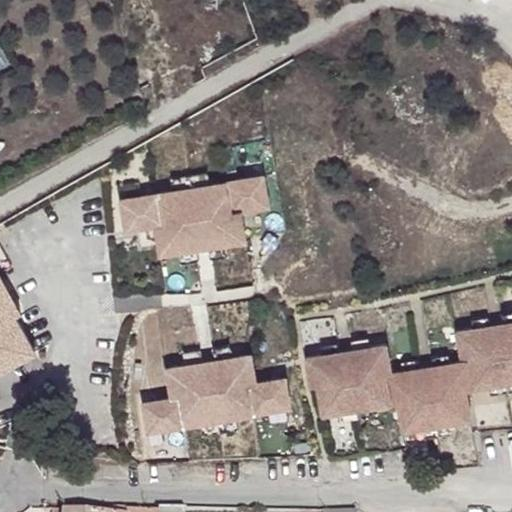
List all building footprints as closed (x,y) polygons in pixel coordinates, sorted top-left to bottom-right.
[(170,177),(172,190),(211,183),(209,171),(170,177)] [(172,190),(121,198),(125,229),(155,225),(160,253),(178,249),(197,246),(208,244),(226,241),(246,238),(241,209),(268,204),(263,174),(211,183),(172,190)] [(226,241),(208,244),(210,257),(228,254),(226,241)] [(197,246),(178,249),(180,262),(199,259),(197,246)] [(342,351),(308,356),(313,386),(319,385),(323,414),(393,403),(399,402),(404,432),(471,421),(466,391),(472,391),(472,390),(511,383),(511,322),(503,324),(507,353),(497,355),(492,326),(458,332),(463,362),(433,366),(438,395),(427,397),(422,368),(393,373),(388,343),(352,349),(357,378),(347,379),(342,351)] [(503,324),(492,326),(497,355),(507,353),(503,324)] [(212,346),(214,359),(231,356),(229,344),(212,346)] [(183,352),(184,364),(202,361),(201,349),(183,352)] [(352,349),(342,351),(347,379),(357,378),(352,349)] [(184,364),(167,367),(171,397),(143,402),(148,431),(200,421),(235,415),(290,405),(285,376),(256,382),(250,352),(231,356),(214,359),(202,361),(184,364)] [(433,366),(422,368),(427,397),(438,395),(433,366)] [(235,415),(200,421),(203,434),(238,427),(235,415)]
